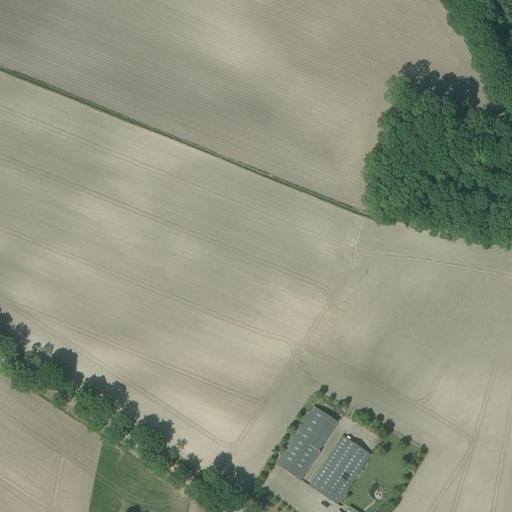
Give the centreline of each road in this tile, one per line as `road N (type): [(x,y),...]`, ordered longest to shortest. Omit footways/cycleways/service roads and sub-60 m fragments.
road 1 (unclassified): [(238,511),(0,355)]
road 2 (track): [(451,0),(511,106)]
